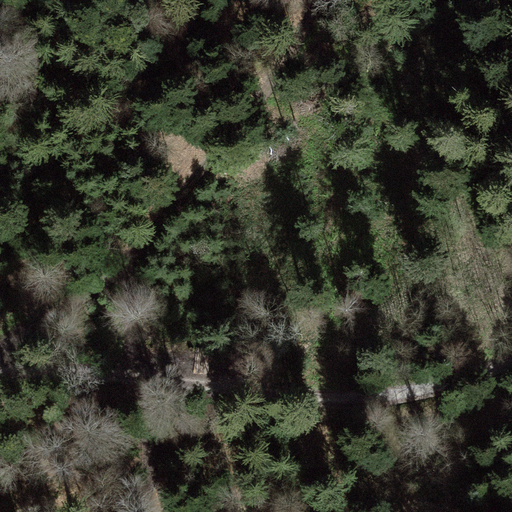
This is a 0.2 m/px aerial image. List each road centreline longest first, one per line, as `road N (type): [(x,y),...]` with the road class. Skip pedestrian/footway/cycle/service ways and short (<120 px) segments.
road 1 (track): [(0,349),(122,268),(153,235),(279,80),(327,0)]
road 2 (track): [(134,374),(144,511)]
